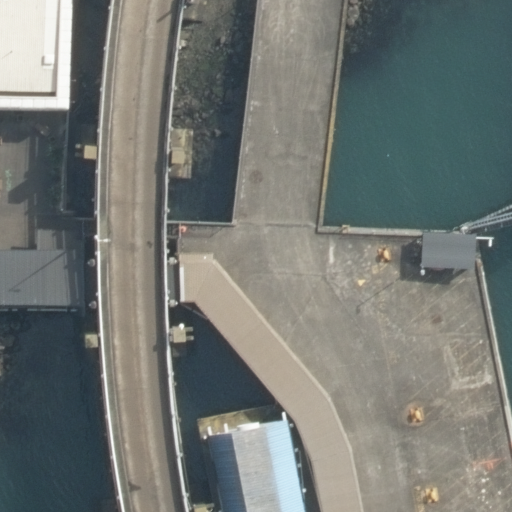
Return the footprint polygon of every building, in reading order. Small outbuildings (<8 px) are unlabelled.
[(0,0),(0,112),(62,115),(65,0),(0,0)] [(474,235),(423,232),(421,263),(472,266),(474,235)] [(0,307),(57,309),(57,280),(59,256),(0,253),(0,307)] [(212,255),(59,256),(57,280),(57,309),(180,310),(190,298),(197,293),(302,416),(320,511),(365,511),(352,446),(331,396),(212,255)] [(203,429),(217,511),(298,511),(282,417),(203,429)]
